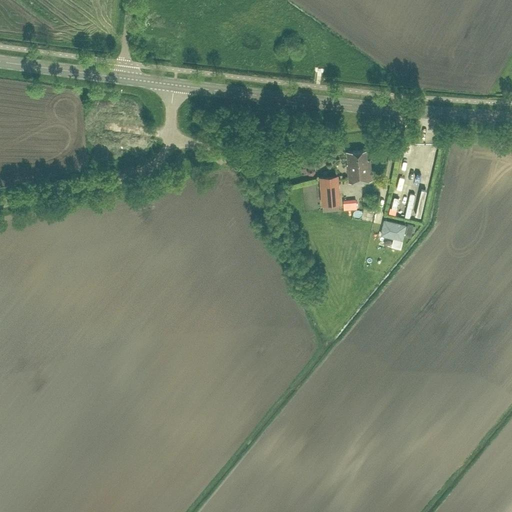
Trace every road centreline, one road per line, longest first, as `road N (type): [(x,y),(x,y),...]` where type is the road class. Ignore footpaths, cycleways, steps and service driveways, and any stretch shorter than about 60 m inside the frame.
road 1 (secondary): [(511,117),(173,84)]
road 2 (unclassified): [(0,201),(150,166),(169,145),(173,84)]
road 3 (secondary): [(122,77),(0,61)]
